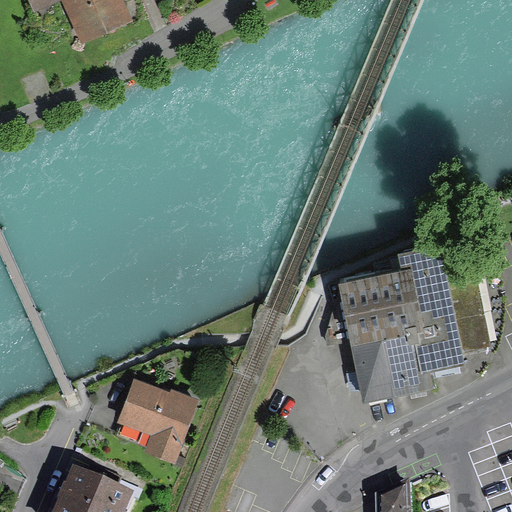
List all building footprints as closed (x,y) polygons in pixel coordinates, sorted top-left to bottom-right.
[(134,24),(122,0),(26,0),(34,17),(62,4),(83,48),(134,24)] [(337,274),(344,306),(334,308),(329,330),(330,340),(350,336),(362,397),(435,383),(431,364),(465,358),(464,352),(490,347),(468,233),(398,246),(401,262),(337,274)] [(198,397),(133,374),(116,420),(120,422),(115,435),(145,445),(144,450),(173,460),(172,464),(181,467),(189,447),(181,444),(198,397)] [(127,511),(133,498),(139,500),(143,490),(120,480),(121,478),(90,464),(85,475),(73,469),(54,511),(127,511)] [(410,511),(409,479),(375,495),(375,511),(410,511)]
